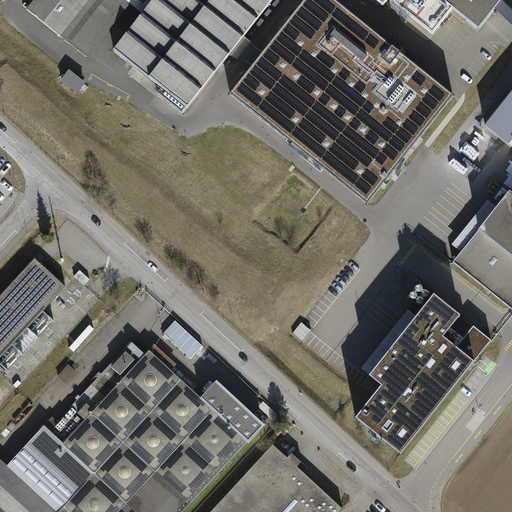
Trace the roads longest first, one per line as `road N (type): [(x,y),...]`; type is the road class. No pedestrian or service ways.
road 1 (tertiary): [(402,506),(53,184)]
road 2 (unclassified): [(402,506),(511,371)]
